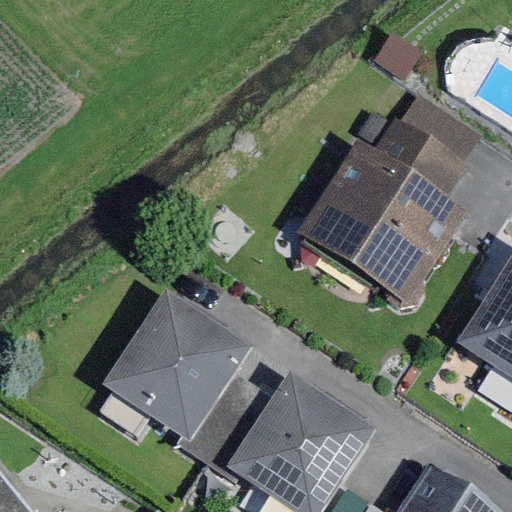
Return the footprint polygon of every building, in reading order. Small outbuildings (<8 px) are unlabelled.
[(510,173),(398,99),(313,226),(425,301),(510,173)] [(511,297),(479,347),(511,368),(511,297)] [(271,362),(187,307),(128,399),(212,453),(256,386),(271,362)] [(303,511),(342,511),(389,439),(305,385),(290,408),(246,475),(303,511)] [(290,408),(256,386),(212,453),(246,475),(290,408)] [(507,511),(444,472),(418,511),(507,511)] [(16,511),(0,493),(0,511),(16,511)]
